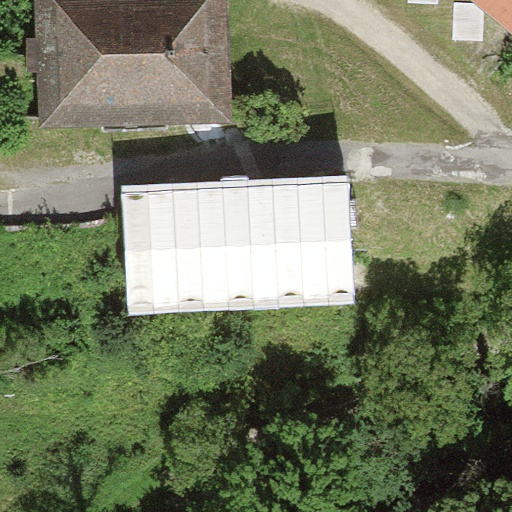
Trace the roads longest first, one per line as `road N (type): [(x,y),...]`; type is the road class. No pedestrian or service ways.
road 1 (unclassified): [(0,209),(341,163),(511,168)]
road 2 (track): [(511,341),(214,455),(136,511)]
road 3 (track): [(170,511),(212,496),(511,460)]
